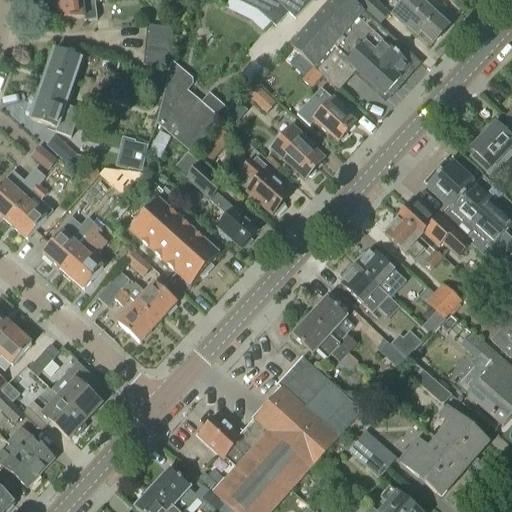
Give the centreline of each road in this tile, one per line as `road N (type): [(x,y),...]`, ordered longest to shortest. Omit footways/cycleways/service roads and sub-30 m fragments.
road 1 (residential): [(159,407),(511,25)]
road 2 (residential): [(159,407),(0,264)]
road 3 (residential): [(61,511),(159,407)]
